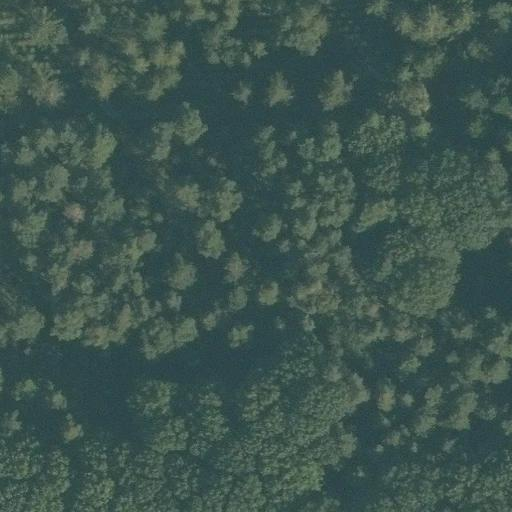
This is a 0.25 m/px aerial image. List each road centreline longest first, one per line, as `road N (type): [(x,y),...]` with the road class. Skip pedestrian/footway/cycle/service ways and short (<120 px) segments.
road 1 (track): [(511,62),(463,81),(255,110),(0,112)]
road 2 (track): [(463,81),(511,277)]
